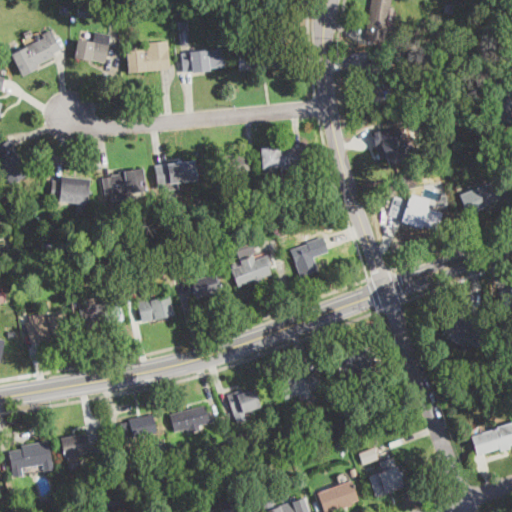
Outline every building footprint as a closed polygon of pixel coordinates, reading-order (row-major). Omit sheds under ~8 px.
[(393,33),(388,35),(385,35),(384,42),(365,39),(371,0),(392,0),(390,10),(396,11),(393,33)] [(454,4),(452,13),(443,11),(445,2),(454,4)] [(94,8),(93,17),(79,16),(80,6),(94,7),(94,8)] [(439,18),(437,26),(431,25),(433,17),(439,18)] [(181,46),(180,46),(179,32),(188,32),(189,45),(181,46)] [(110,37),(106,55),(105,63),(75,57),(75,55),(78,38),(92,41),(94,33),(110,37)] [(37,69),(22,76),(11,55),(53,34),(60,49),(53,53),(55,56),(35,66),(37,69)] [(160,70),(129,73),(126,51),(148,49),(147,43),(168,41),(170,69),(160,70)] [(211,69),(211,72),(193,74),(193,71),(182,72),(180,53),(223,49),(225,67),(211,69)] [(262,68),(238,68),(238,49),(275,49),(275,68),(262,68)] [(391,100),(370,103),(365,67),(366,67),(365,59),(383,56),(391,100)] [(511,124),(494,122),(500,78),(511,79),(511,124)] [(431,103),(422,105),(420,91),(429,90),(431,103)] [(424,126),(413,128),(411,119),(422,117),(424,126)] [(405,169),(392,173),(386,155),(388,154),(383,138),(386,137),(383,129),(400,124),(413,167),(405,169)] [(14,148),(24,165),(20,166),(25,177),(10,185),(0,165),(0,145),(10,140),(14,148)] [(302,145),(304,168),(300,168),(301,174),(288,175),(287,170),(280,170),(280,167),(262,168),(260,147),(280,146),(280,147),(302,145)] [(250,162),(250,170),(247,170),(247,173),(214,173),(214,155),(248,156),(248,162),(250,162)] [(178,182),(178,189),(167,191),(167,188),(157,189),(154,166),(195,160),(197,180),(178,182)] [(129,192),(130,198),(112,201),(111,195),(105,196),(102,177),(119,175),(118,171),(142,167),(146,189),(129,192)] [(90,179),(85,215),(76,214),(77,203),(50,199),(52,184),(52,182),(62,184),(63,175),(90,179)] [(486,207),(467,214),(460,195),(495,181),(501,198),(485,204),(486,207)] [(274,200),(267,201),(266,189),(273,188),(274,200)] [(407,200),(394,196),(388,213),(400,217),(407,200)] [(442,213),(436,230),(421,225),(420,230),(402,224),(403,220),(394,217),(400,199),(442,213)] [(316,234),(318,238),(323,236),(328,251),(313,257),(318,270),(301,277),(291,250),(307,244),(306,242),(312,240),(311,236),(316,234)] [(249,254),(238,258),(234,245),(250,240),(254,252),(249,254)] [(268,255),(271,264),(272,266),(268,268),(271,275),(262,278),(263,280),(254,284),(252,281),(236,287),(230,270),(232,269),(231,265),(236,264),(237,267),(242,265),(241,260),(253,255),(255,260),(268,255)] [(207,295),(197,298),(192,280),(214,274),(215,274),(220,291),(207,295)] [(511,306),(505,309),(499,291),(511,286),(511,306)] [(0,291),(7,291),(9,302),(0,303),(0,291)] [(174,314),(142,323),(137,305),(169,296),(174,314)] [(119,300),(125,324),(106,328),(105,323),(84,328),(79,309),(119,300)] [(479,321),(473,332),(483,337),(478,347),(466,341),(463,347),(440,335),(448,319),(456,323),(467,301),(480,307),(475,317),(479,319),(479,321)] [(66,312),(71,334),(54,337),(55,340),(37,344),(36,340),(30,342),(25,322),(30,321),(28,316),(43,312),(44,317),(66,312)] [(370,367),(368,373),(342,363),(349,344),(375,355),(370,367)] [(315,373),(320,386),(310,389),(313,396),(300,401),(298,394),(285,399),(279,381),(301,374),(302,378),(315,373)] [(254,389),(260,405),(234,416),(226,396),(236,392),(237,395),(254,389)] [(205,406),(207,413),(210,412),(212,423),(199,426),(200,431),(189,433),(188,429),(174,432),(170,414),(205,406)] [(155,433),(123,438),(120,423),(129,422),(128,419),(152,415),(155,433)] [(510,448),(506,449),(500,451),(499,448),(477,455),(471,435),(511,422),(511,445),(510,446),(510,448)] [(95,452),(64,456),(61,437),(75,435),(96,432),(99,451),(95,452)] [(52,462),(53,471),(46,472),(46,463),(21,468),(22,475),(13,477),(9,452),(22,450),(21,446),(48,441),(52,462)] [(378,459),(363,465),(359,454),(372,448),(374,447),(378,459)] [(389,492),(376,498),(368,479),(375,476),(372,469),(380,465),(379,462),(393,456),(405,485),(389,492)] [(113,466),(106,466),(105,459),(112,458),(113,466)] [(76,470),(69,471),(68,464),(75,463),(76,470)] [(347,507),(344,508),(340,509),(339,507),(326,511),(323,511),(317,492),(352,480),(359,500),(351,503),(352,505),(347,507)] [(301,499),(305,511),(263,511),(260,503),(270,499),(274,508),(300,498),(301,499)] [(237,511),(221,511),(219,504),(232,499),(237,511)]
